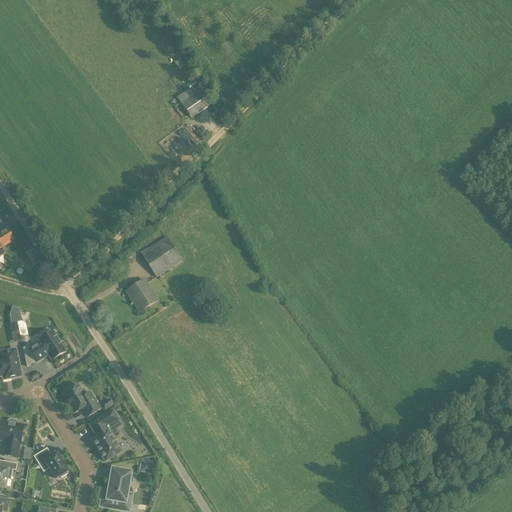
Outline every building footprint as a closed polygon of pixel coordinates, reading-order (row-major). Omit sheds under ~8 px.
[(180,58),(175,62),(179,68),(185,64),(180,58)] [(212,104),(198,84),(178,98),(192,118),(212,104)] [(0,255),(5,253),(1,248),(14,240),(7,230),(0,234),(0,255)] [(182,261),(167,237),(141,254),(156,278),(182,261)] [(144,281),(126,292),(139,313),(157,301),(144,281)] [(12,307),(9,315),(11,323),(21,321),(18,309),(12,307)] [(17,322),(9,324),(11,334),(19,332),(17,322)] [(39,341),(40,343),(29,350),(37,363),(48,356),(51,361),(66,352),(53,332),(39,341)] [(0,377),(1,377),(2,381),(19,377),(14,350),(0,352),(0,377)] [(82,409),(87,418),(100,410),(90,393),(84,396),(77,385),(71,389),(69,387),(63,391),(64,393),(63,394),(75,414),(82,409)] [(114,406),(110,399),(101,404),(105,411),(114,406)] [(116,430),(122,426),(113,411),(95,422),(101,430),(102,429),(104,433),(92,441),(105,462),(121,452),(114,440),(118,438),(119,434),(116,430)] [(10,420),(8,421),(7,423),(0,422),(0,441),(5,442),(3,456),(17,459),(19,445),(20,445),(23,426),(16,425),(17,423),(15,421),(10,420)] [(49,469),(56,479),(60,477),(61,479),(68,474),(66,473),(68,472),(57,454),(51,457),(47,449),(34,457),(44,473),(49,469)] [(151,475),(153,462),(141,460),(138,473),(151,475)] [(0,485),(5,487),(7,480),(11,481),(12,471),(16,471),(17,465),(4,462),(3,468),(0,467),(0,485)] [(112,470),(109,491),(103,491),(101,507),(129,511),(131,495),(127,495),(131,473),(112,470)] [(0,511),(1,511),(7,511),(9,500),(0,498),(0,511)]
